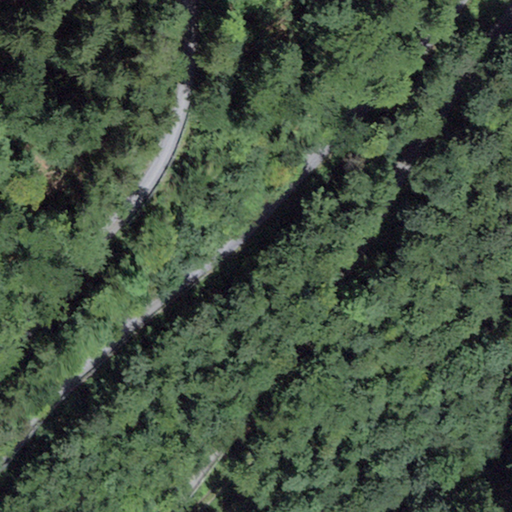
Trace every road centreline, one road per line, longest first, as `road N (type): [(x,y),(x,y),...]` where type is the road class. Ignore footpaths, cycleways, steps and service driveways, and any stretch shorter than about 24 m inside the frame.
road 1 (unclassified): [(0,458),(123,330),(234,241),(455,0)]
road 2 (unclassified): [(511,16),(449,91),(304,342),(168,511)]
road 3 (unclassified): [(190,0),(189,83),(165,159),(0,357)]
road 4 (track): [(191,511),(258,456),(511,282)]
